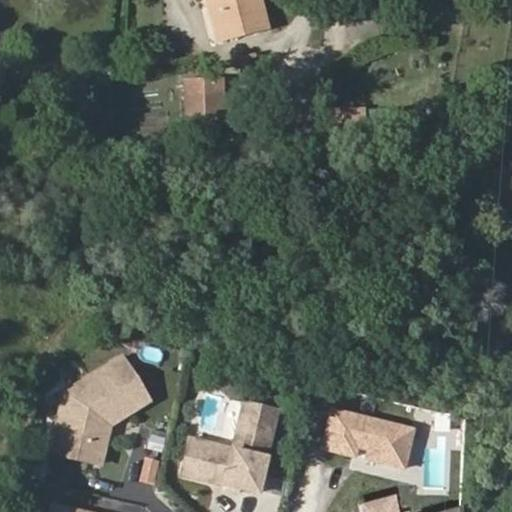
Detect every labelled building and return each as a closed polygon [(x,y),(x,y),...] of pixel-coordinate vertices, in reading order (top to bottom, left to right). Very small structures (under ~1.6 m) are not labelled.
[(215,0),(223,30),(270,18),(265,0),(215,0)] [(237,121),(233,80),(192,85),(196,125),(237,121)] [(143,379),(123,347),(66,382),(52,441),(101,453),(110,414),(135,399),(128,389),(143,379)] [(289,371),(273,368),(270,381),(286,385),(289,371)] [(150,390),(143,379),(128,389),(135,399),(150,390)] [(235,441),(211,436),(207,454),(184,449),(180,467),(260,485),(279,402),(246,394),(235,441)] [(322,441),(354,448),(357,438),(368,441),(366,451),(404,460),(414,417),(408,416),(407,419),(331,401),(322,441)] [(184,449),(207,454),(211,436),(189,431),(184,449)] [(369,511),(406,511),(402,490),(366,497),(369,511)] [(118,511),(57,497),(53,511),(118,511)] [(461,511),(463,498),(427,508),(428,511),(461,511)]
